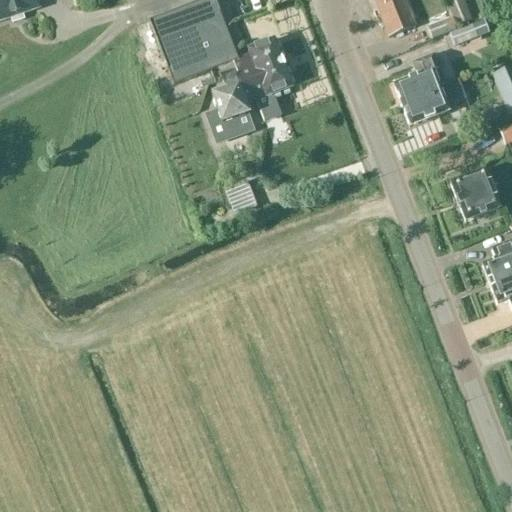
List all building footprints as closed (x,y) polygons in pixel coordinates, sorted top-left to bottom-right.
[(0,0),(0,23),(38,10),(34,0),(0,0)] [(213,0),(179,13),(202,76),(217,71),(219,76),(230,72),(240,98),(252,93),(256,105),(264,125),(280,119),(272,99),(296,90),(276,40),(245,52),(247,57),(236,61),(213,0)] [(414,29),(402,0),(372,0),(388,39),(414,29)] [(471,22),(462,2),(448,8),(456,28),(471,22)] [(179,13),(149,25),(173,87),(202,76),(179,13)] [(511,35),(511,15),(500,20),(507,38),(511,35)] [(455,33),(451,21),(428,30),(432,42),(455,33)] [(477,39),(473,28),(451,36),(455,48),(477,39)] [(393,88),(398,103),(443,85),(432,58),(410,67),(415,78),(393,88)] [(511,117),(511,73),(511,71),(488,80),(504,121),(511,117)] [(220,127),(208,131),(214,148),(254,134),(245,109),(256,105),(252,93),(240,98),(230,72),(219,76),(221,83),(225,92),(209,97),(220,127)] [(443,85),(398,103),(409,130),(447,114),(445,110),(464,103),(456,84),(444,89),(443,85)] [(511,145),(511,127),(499,133),(505,148),(511,145)] [(485,172),(449,186),(464,224),(500,210),(485,172)] [(481,268),(490,290),(511,281),(511,250),(510,244),(491,252),(495,262),(481,268)] [(511,281),(490,290),(496,306),(507,302),(511,313),(511,312),(511,281)]
